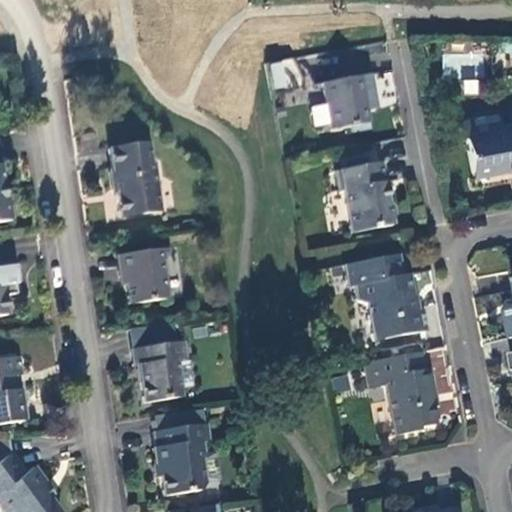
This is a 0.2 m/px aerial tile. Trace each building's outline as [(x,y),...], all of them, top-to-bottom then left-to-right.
[(266,65),(273,91),(298,84),(291,58),(266,65)] [(366,127),(357,81),(321,87),(329,134),(366,127)] [(511,125),(500,128),(499,121),(493,117),(461,122),(457,128),(459,140),(464,139),(471,176),(497,171),(498,175),(511,172),(511,125)] [(149,163),(147,143),(107,149),(110,169),(108,170),(111,195),(114,194),(117,217),(159,211),(152,163),(149,163)] [(376,165),(332,174),(336,194),(339,194),(348,234),(388,229),(387,225),(391,219),(388,210),(385,207),(383,202),(379,203),(376,186),(380,185),(376,165)] [(498,175),(497,171),(471,176),(472,180),(498,175)] [(0,223),(8,222),(5,198),(0,188),(0,223)] [(167,298),(160,253),(159,248),(113,255),(117,273),(121,272),(127,304),(167,298)] [(401,278),(396,256),(343,267),(347,288),(353,287),(356,303),(365,309),(371,342),(425,332),(421,311),(414,312),(408,277),(401,278)] [(13,265),(0,266),(0,315),(4,314),(2,295),(13,293),(11,283),(16,282),(13,265)] [(124,329),(127,349),(169,343),(166,323),(124,329)] [(169,343),(127,349),(130,368),(138,367),(143,402),(179,396),(174,359),(185,357),(183,341),(169,343)] [(423,372),(420,354),(361,364),(366,389),(380,387),(390,438),(434,430),(427,395),(432,394),(427,371),(423,372)] [(16,356),(0,358),(0,424),(22,421),(17,390),(11,391),(9,375),(18,375),(16,356)] [(157,478),(159,495),(199,489),(204,481),(219,479),(215,452),(203,454),(201,440),(209,439),(206,422),(204,422),(202,408),(173,413),(175,427),(150,431),(148,431),(151,448),(148,448),(153,478),(157,478)] [(148,417),(150,431),(175,427),(173,413),(148,417)] [(23,472),(8,452),(0,457),(0,507),(3,511),(57,511),(40,488),(45,485),(31,466),(23,472)]
